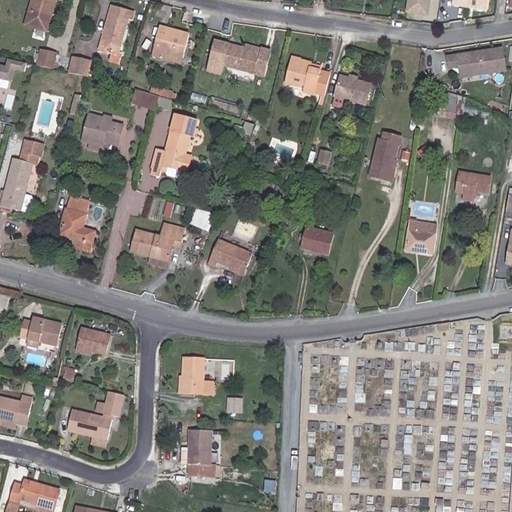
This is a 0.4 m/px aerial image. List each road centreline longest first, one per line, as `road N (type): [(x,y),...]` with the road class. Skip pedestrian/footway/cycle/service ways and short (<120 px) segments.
road 1 (tertiary): [(153,319),(311,338),(511,308)]
road 2 (residential): [(199,0),(440,39),(511,27)]
road 3 (residential): [(0,444),(123,479),(149,451),(153,319)]
road 4 (unknown): [(102,302),(129,140)]
road 5 (tertiary): [(0,271),(153,319)]
